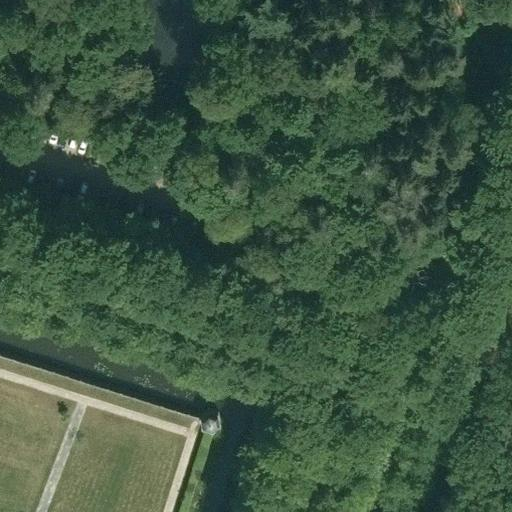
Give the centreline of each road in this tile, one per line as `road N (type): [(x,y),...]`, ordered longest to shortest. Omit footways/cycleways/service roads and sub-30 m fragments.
road 1 (track): [(434,385),(0,247)]
road 2 (track): [(511,107),(434,385)]
road 3 (track): [(394,511),(434,385)]
